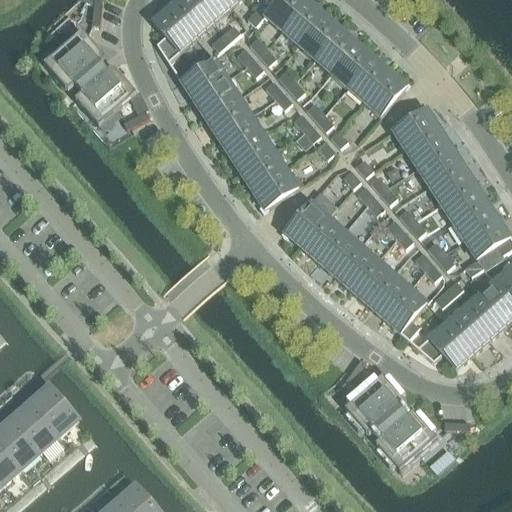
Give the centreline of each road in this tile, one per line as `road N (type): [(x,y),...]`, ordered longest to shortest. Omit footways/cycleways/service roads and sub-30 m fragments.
road 1 (residential): [(248,250),(347,342),(395,374),(443,396),(484,392),(511,377)]
road 2 (residential): [(248,250),(174,144),(150,93),(134,41),(141,0)]
road 3 (residential): [(309,511),(153,332)]
road 4 (residential): [(153,332),(0,156)]
road 5 (residential): [(108,373),(226,511)]
road 6 (residential): [(0,251),(108,373)]
road 7 (residential): [(248,250),(153,332)]
road 8 (residential): [(511,181),(439,82)]
road 9 (residential): [(350,0),(439,82)]
